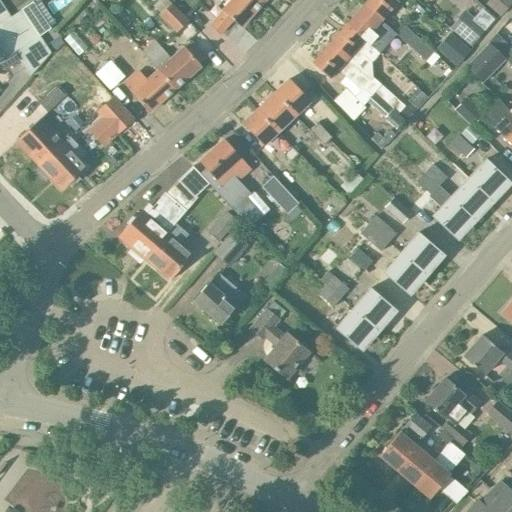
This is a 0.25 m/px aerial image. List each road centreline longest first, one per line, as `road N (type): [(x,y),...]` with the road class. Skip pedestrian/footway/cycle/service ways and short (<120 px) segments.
road 1 (residential): [(52,244),(250,70),(314,0)]
road 2 (residential): [(293,499),(378,382),(511,234)]
road 3 (tertiary): [(293,499),(140,427),(7,400)]
road 4 (residential): [(287,431),(144,372),(104,326),(25,317)]
